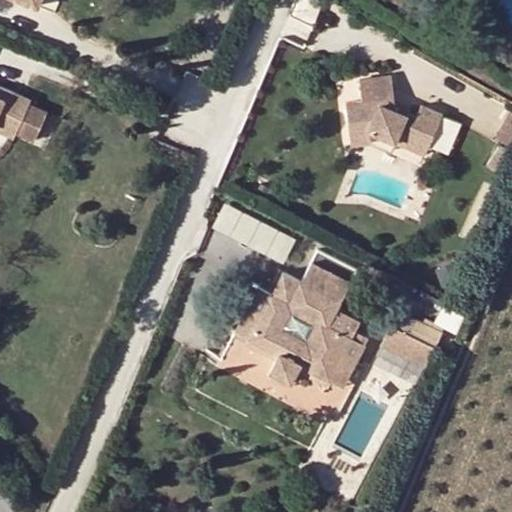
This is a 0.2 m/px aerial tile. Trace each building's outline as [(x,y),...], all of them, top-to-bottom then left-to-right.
[(42,0),(9,0),(37,11),(42,0)] [(386,68),(355,78),(361,98),(346,103),(355,131),(376,125),(408,142),(412,135),(425,142),(441,111),(421,100),(415,111),(404,105),(396,101),(392,90),(386,68)] [(392,90),(396,101),(404,105),(407,98),(392,90)] [(0,130),(16,138),(34,146),(47,118),(29,110),(31,105),(0,91),(0,130)] [(511,110),(511,109),(496,136),(511,144),(511,110)] [(355,131),(359,146),(380,139),(376,125),(355,131)] [(0,130),(0,136),(14,142),(16,138),(0,130)] [(408,142),(421,149),(425,142),(412,135),(408,142)] [(511,162),(511,151),(498,144),(488,163),(506,173),(511,162)] [(286,260),(298,237),(227,200),(215,224),(286,260)] [(309,261),(306,267),(344,287),(348,282),(309,261)] [(257,284),(230,331),(249,341),(277,357),(274,362),(268,372),(272,374),(284,382),(287,383),(294,370),(297,366),(326,381),(339,358),(352,366),(365,341),(360,338),(351,333),(354,328),(357,323),(350,320),(332,310),(334,306),(336,302),(343,290),(344,287),(306,267),(299,280),(282,271),(271,292),(257,284)] [(266,284),(259,280),(257,284),(271,292),(282,271),(276,267),(266,284)] [(347,292),(343,290),(336,302),(340,305),(347,292)] [(353,316),(334,306),(332,310),(350,320),(353,316)] [(389,323),(384,333),(428,356),(440,331),(412,317),(405,331),(389,323)] [(351,333),(360,338),(363,333),(354,328),(351,333)] [(428,356),(384,333),(378,345),(422,368),(428,356)] [(277,357),(249,341),(246,346),(274,362),(277,357)] [(339,358),(326,381),(339,388),(352,366),(339,358)] [(297,366),(294,370),(324,386),(326,381),(297,366)] [(284,382),(272,374),(268,380),(282,388),(284,382)]
